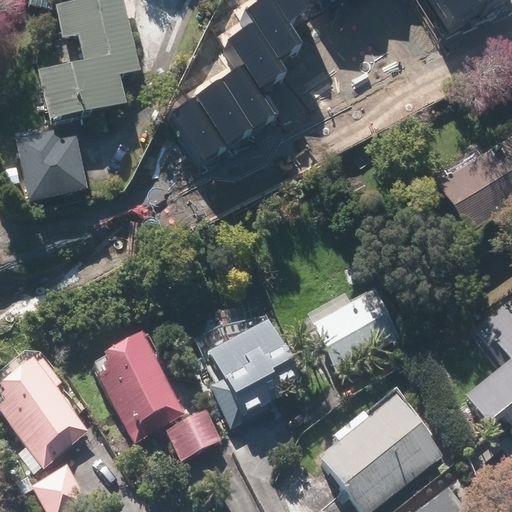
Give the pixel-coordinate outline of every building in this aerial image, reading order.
[(37,79),(50,131),(127,112),(120,82),(142,76),(122,0),(110,0),(54,14),(63,47),(79,43),(85,67),(37,79)] [(172,112),(201,160),(281,112),(265,84),(286,71),(278,57),(303,41),(289,18),(310,6),(307,0),(266,0),(247,11),(254,22),(227,38),(245,67),(172,112)] [(425,0),(448,36),(505,0),(425,0)] [(52,137),(11,145),(23,209),(88,197),(77,143),(54,148),(52,137)] [(511,141),(433,189),(465,243),(511,214),(511,141)] [(395,345),(371,299),(307,332),(332,379),(395,345)] [(511,317),(504,308),(468,336),(497,372),(462,400),(488,433),(502,422),(511,434),(511,317)] [(242,422),(281,402),(276,393),(294,384),(265,326),(206,355),(221,384),(208,390),(228,432),(244,424),(242,422)] [(144,342),(93,369),(133,445),(185,417),(144,342)] [(87,435),(54,397),(63,389),(44,368),(35,375),(31,370),(0,396),(0,421),(44,472),(87,435)] [(330,442),(338,451),(317,469),(355,511),(378,511),(440,458),(391,403),(367,424),(360,416),(330,442)] [(205,417),(165,436),(179,464),(219,445),(205,417)] [(88,511),(66,467),(28,486),(41,511),(88,511)] [(418,511),(464,511),(446,490),(418,511)]
